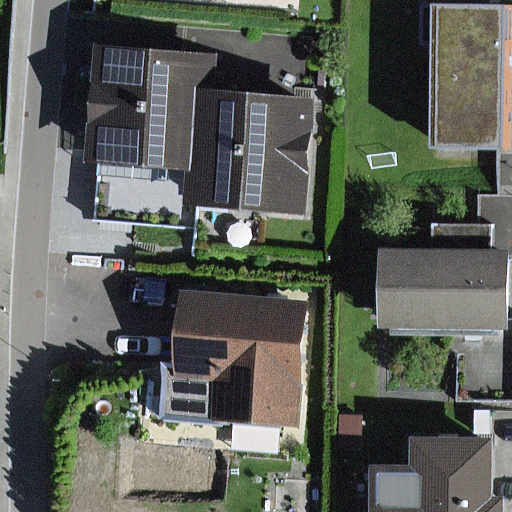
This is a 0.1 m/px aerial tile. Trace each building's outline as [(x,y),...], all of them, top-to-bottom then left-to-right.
[(442,0),(416,0),(418,56),(435,55),(438,155),(504,153),(500,8),(442,10),(442,0)] [(211,176),(214,100),(215,60),(152,58),(102,56),(98,172),(202,175),(211,176)] [(211,176),(202,175),(201,217),(310,221),(314,103),(267,101),(214,100),(211,176)] [(451,246),(406,246),(406,322),(511,323),(511,245),(507,245),(507,221),(452,221),(451,246)] [(302,305),(181,300),(176,423),(243,426),(244,402),(298,405),(302,305)] [(511,511),(511,434),(435,435),(435,461),(398,461),(397,511),(511,511)]
